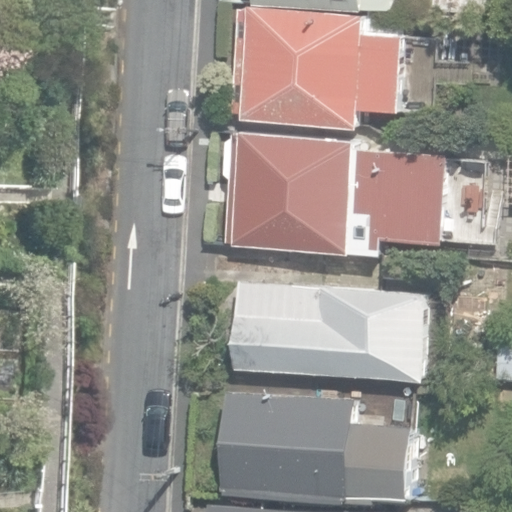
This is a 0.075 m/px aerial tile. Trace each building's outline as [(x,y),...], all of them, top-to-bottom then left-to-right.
[(260,0),(260,1),(370,9),(370,5),(402,7),(402,0),(260,0)] [(439,0),(438,9),(485,13),(485,0),(439,0)] [(249,116),(366,125),(369,106),(408,109),(413,32),(372,28),(373,13),(258,4),(254,45),(244,44),(240,81),(252,82),(249,116)] [(358,250),(392,252),(392,236),(454,241),(460,152),(365,145),(366,137),(249,129),(249,130),(233,140),(232,172),(237,177),(233,241),(357,252),(358,250)] [(245,365),(435,376),(441,286),(250,275),(245,365)] [(511,340),(504,340),(501,379),(511,379),(511,340)] [(230,391),(227,489),(420,494),(421,477),(427,477),(428,417),(366,415),(367,395),(230,391)] [(201,498),(200,511),(440,511),(441,511),(202,499),(201,498)]
